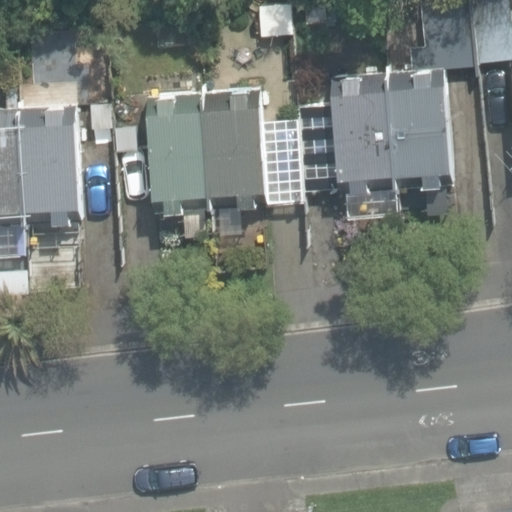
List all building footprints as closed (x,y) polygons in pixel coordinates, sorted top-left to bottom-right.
[(285,0),(264,3),(267,31),(297,28),(293,0),(285,0)] [(349,187),(351,217),(403,213),(402,187),(430,185),(431,211),(454,209),(446,68),(475,66),(471,0),(422,0),(425,44),(413,45),(414,70),(334,75),(337,107),(304,111),(310,192),(349,187)] [(306,0),(309,23),(331,21),(328,0),(306,0)] [(477,0),(483,61),(511,58),(511,35),(508,0),(477,0)] [(188,209),(189,235),(210,234),(209,209),(213,209),(214,214),(221,213),(223,233),(245,232),(244,208),(310,203),(304,117),(268,119),(265,88),(152,96),(160,211),(188,209)] [(22,105),(29,220),(35,220),(37,247),(57,245),(56,219),(83,218),(76,102),(22,105)] [(92,104),(94,129),(115,127),(113,102),(92,104)] [(23,221),(29,220),(22,105),(0,106),(0,224),(1,248),(24,247),(23,221)] [(118,122),(119,148),(140,147),(138,121),(118,122)]
